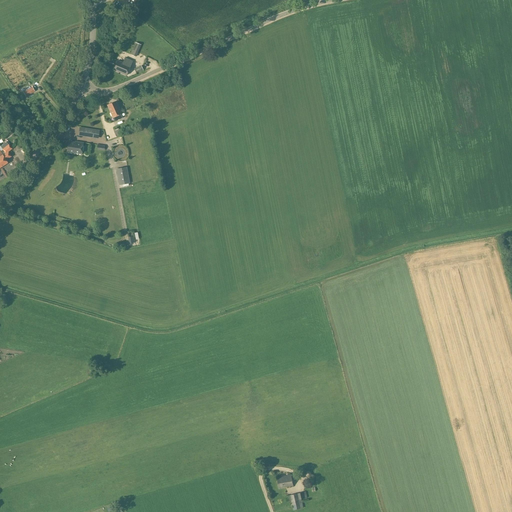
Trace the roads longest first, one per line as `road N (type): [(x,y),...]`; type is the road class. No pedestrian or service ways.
road 1 (unclassified): [(81,85),(107,90),(142,79),(297,8),(336,0)]
road 2 (tertiary): [(0,199),(81,85)]
road 3 (track): [(0,207),(104,240),(124,237)]
